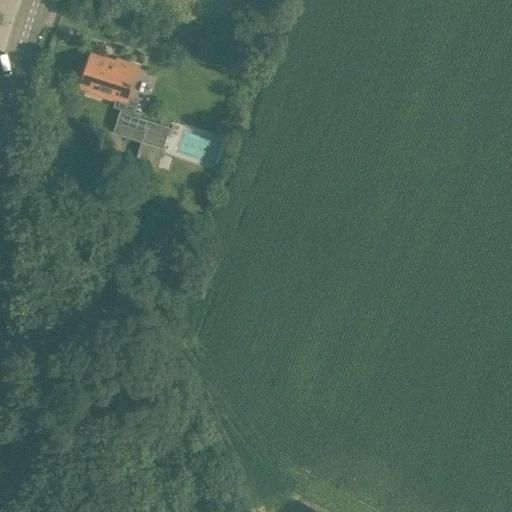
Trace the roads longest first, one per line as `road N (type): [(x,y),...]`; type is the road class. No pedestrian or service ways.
road 1 (unclassified): [(169,511),(107,349),(0,342)]
road 2 (tertiary): [(0,142),(35,0)]
